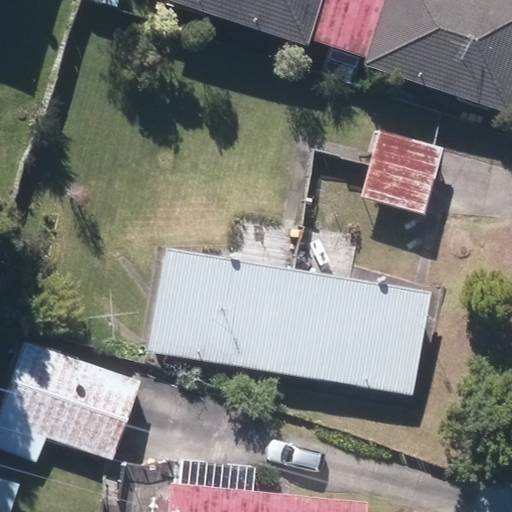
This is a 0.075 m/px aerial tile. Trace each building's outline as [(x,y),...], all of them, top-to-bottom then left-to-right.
[(511,0),(207,0),(304,31),(307,21),(364,39),(360,50),(505,97),(511,75),(511,0)] [(433,154),(375,137),(357,199),(415,216),(433,154)] [(157,259),(141,356),(401,400),(417,302),(157,259)] [(129,386),(17,350),(0,402),(0,449),(30,459),(36,440),(105,462),(129,386)] [(332,511),(160,495),(157,511),(332,511)]
